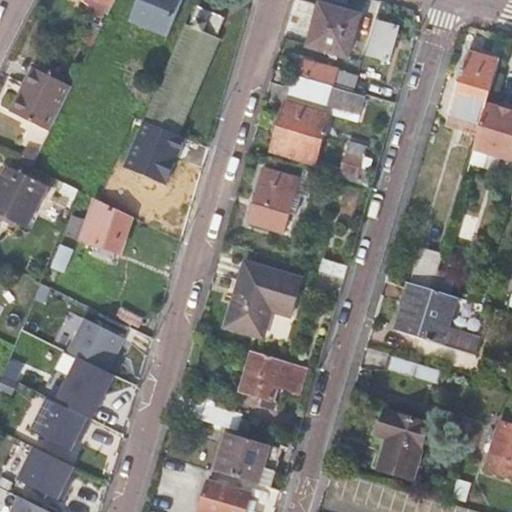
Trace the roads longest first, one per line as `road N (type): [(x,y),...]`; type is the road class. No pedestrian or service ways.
road 1 (residential): [(272,0),(118,511)]
road 2 (residential): [(298,511),(447,0)]
